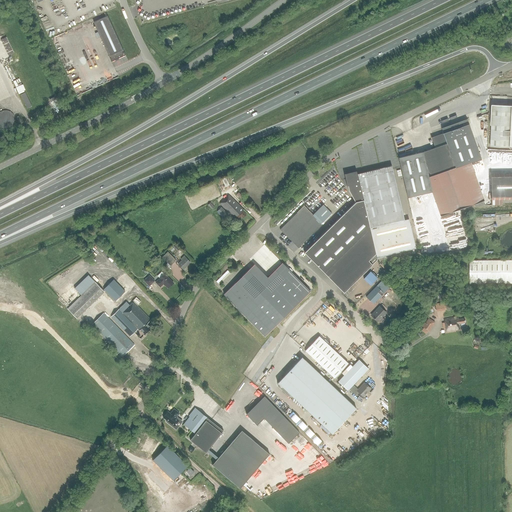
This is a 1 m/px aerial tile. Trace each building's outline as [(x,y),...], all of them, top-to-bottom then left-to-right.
[(127,55),(109,16),(94,22),(113,61),(116,60),(117,61),(120,59),(120,58),(127,55)] [(26,108),(31,106),(25,92),(20,94),(26,108)] [(490,147),(509,148),(511,148),(511,105),(511,106),(492,105),(490,147)] [(408,197),(432,192),(440,216),(474,204),(475,207),(478,206),(479,207),(485,205),(483,201),(484,200),(470,162),(480,158),(467,119),(441,128),(443,133),(432,139),(435,149),(398,158),(408,197)] [(333,269),(327,275),(343,292),(376,260),(376,258),(416,248),(409,219),(404,220),(392,166),(357,174),(356,171),(345,174),(348,185),(349,185),(350,189),(360,207),(364,206),(369,227),(330,266),(333,269)] [(511,172),(491,173),(491,200),(511,199),(511,172)] [(243,218),(246,215),(242,211),(243,210),(229,195),(220,204),(232,216),(233,216),(237,220),(241,216),(243,218)] [(280,229),(298,248),(322,225),(322,224),(332,214),(323,205),(322,206),(314,198),(309,203),(311,205),(307,209),(304,206),(280,229)] [(223,218),(228,214),(221,207),(217,212),(223,218)] [(494,217),(474,217),(474,231),(494,231),(494,217)] [(176,260),(168,251),(162,257),(170,266),(176,260)] [(183,269),(190,262),(184,256),(181,259),(182,260),(178,264),(183,269)] [(470,284),(511,283),(511,260),(470,260),(470,284)] [(268,278),(255,264),(224,294),(265,336),(310,292),(283,264),(268,278)] [(370,271),(362,279),(370,286),(377,278),(370,271)] [(159,279),(156,282),(160,287),(164,283),(168,288),(173,283),(164,274),(159,279)] [(144,281),(149,286),(155,280),(149,275),(144,281)] [(113,279),(103,289),(115,301),(125,291),(113,279)] [(366,297),(373,304),(389,288),(381,281),(366,297)] [(95,282),(67,309),(76,318),(104,292),(95,282)] [(68,300),(63,304),(66,307),(73,302),(71,298),(68,300)] [(145,334),(151,328),(149,326),(147,324),(150,320),(133,302),(123,313),(119,309),(111,317),(130,337),(138,329),(140,331),(141,330),(145,334)] [(435,304),(436,312),(446,310),(445,302),(435,304)] [(380,307),(371,315),(377,321),(378,320),(381,323),(384,320),(381,317),(386,313),(380,307)] [(122,356),(134,345),(104,313),(92,324),(122,356)] [(458,324),(466,323),(465,318),(459,319),(459,317),(445,319),(447,332),(459,330),(458,324)] [(434,323),(429,319),(423,327),(424,327),(422,329),(427,332),(428,330),(429,330),(434,323)] [(334,378),(348,363),(319,336),(305,351),(334,378)] [(278,378),(278,386),(287,395),(289,393),(332,434),(356,408),(302,357),(285,375),(285,378),(278,378)] [(348,390),(368,369),(359,359),(338,381),(348,390)] [(264,396),(246,414),(257,425),(264,418),(288,443),(299,432),(264,396)] [(206,452),(223,431),(207,418),(208,418),(196,408),(183,424),(195,433),(190,440),(206,452)] [(170,414),(168,412),(163,418),(167,421),(166,422),(174,428),(177,424),(176,423),(179,420),(176,418),(179,413),(174,409),(170,414)] [(358,418),(363,424),(370,417),(365,411),(358,418)] [(269,454),(242,430),(212,465),(240,488),(269,454)] [(137,447),(128,440),(124,445),(133,452),(137,447)] [(168,446),(153,460),(173,480),(188,466),(168,446)]
